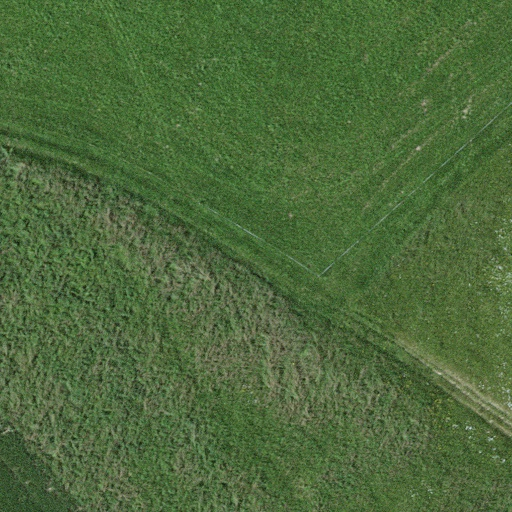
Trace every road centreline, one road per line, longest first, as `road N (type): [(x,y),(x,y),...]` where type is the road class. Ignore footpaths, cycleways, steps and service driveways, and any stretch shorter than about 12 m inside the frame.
road 1 (track): [(0,123),(188,208),(511,422)]
road 2 (track): [(511,122),(317,294)]
